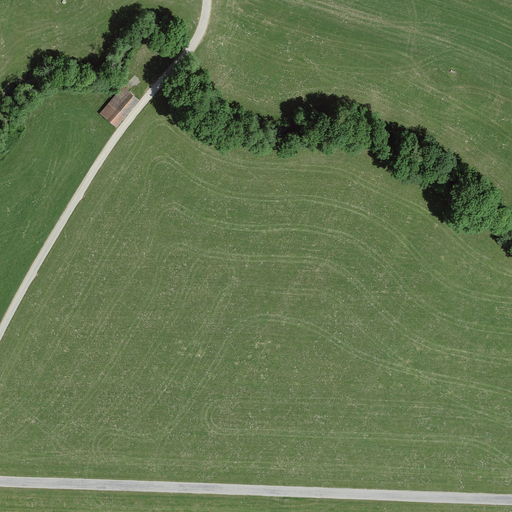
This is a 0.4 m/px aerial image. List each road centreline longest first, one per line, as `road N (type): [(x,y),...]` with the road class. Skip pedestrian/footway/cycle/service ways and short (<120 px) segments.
road 1 (tertiary): [(511,501),(0,482)]
road 2 (track): [(206,0),(190,53),(125,124),(0,333)]
